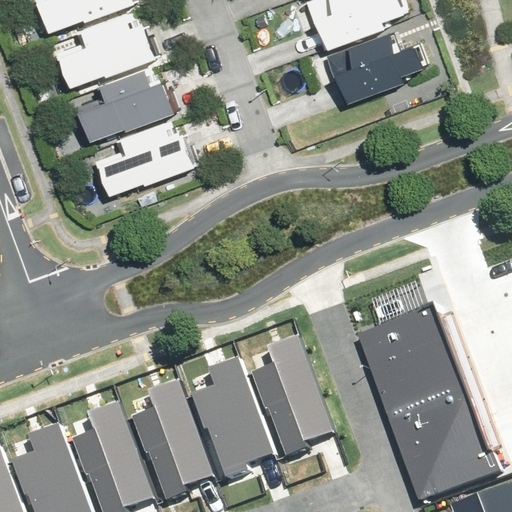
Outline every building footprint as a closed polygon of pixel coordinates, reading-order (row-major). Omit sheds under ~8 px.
[(46,0),(40,2),(50,30),(86,17),(87,19),(133,2),(132,0),(46,0)] [(403,16),(397,0),(316,0),(322,15),(311,19),(322,49),(368,32),(367,30),(403,16)] [(88,50),(60,60),(70,88),(106,74),(107,76),(153,59),(142,30),(131,34),(125,18),(82,34),(88,50)] [(419,68),(409,41),(381,51),(375,35),(332,51),(338,67),(327,71),(338,101),(384,84),(383,82),(419,68)] [(108,103),(80,114),(90,141),(126,128),(127,130),(173,113),(162,83),(151,87),(145,71),(102,87),(108,103)] [(129,154),(101,164),(112,192),(148,179),(149,181),(194,164),(183,134),(172,138),(166,122),(123,138),(129,154)] [(443,304),(370,330),(428,489),(501,463),(443,304)] [(280,363),(255,372),(267,406),(272,404),(290,452),(313,443),(311,438),(337,428),(302,333),(273,344),(280,363)] [(223,385),(198,394),(210,428),(215,426),(232,474),(256,465),(254,460),(280,450),(244,355),(216,366),(223,385)] [(162,407),(137,416),(150,450),(154,448),(172,496),(196,487),(194,482),(220,473),(184,378),(156,388),(162,407)] [(101,425),(76,435),(88,468),(93,467),(109,511),(117,511),(134,506),(132,501),(158,491),(122,396),(94,407),(101,425)] [(43,448),(18,458),(30,491),(35,490),(42,511),(99,511),(64,419),(36,430),(43,448)] [(0,511),(29,511),(5,446),(0,448),(0,511)] [(511,511),(511,486),(457,506),(459,511),(511,511)]
